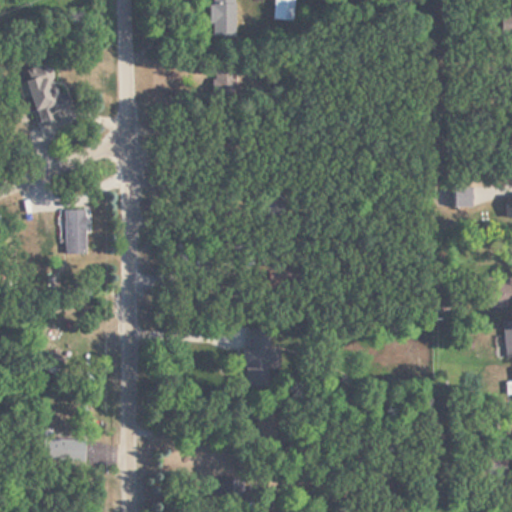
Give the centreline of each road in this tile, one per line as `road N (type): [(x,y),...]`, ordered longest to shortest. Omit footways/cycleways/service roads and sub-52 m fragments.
road 1 (residential): [(135,511),(128,0)]
road 2 (residential): [(134,125),(0,184)]
